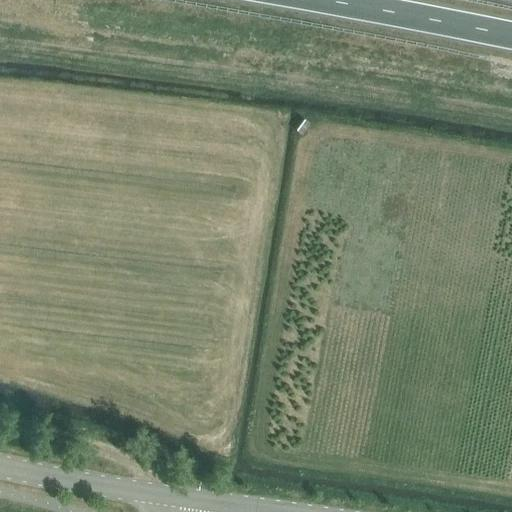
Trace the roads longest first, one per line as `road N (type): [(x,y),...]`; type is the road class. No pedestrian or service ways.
road 1 (trunk): [(312,0),(511,41)]
road 2 (secondary): [(178,500),(0,467)]
